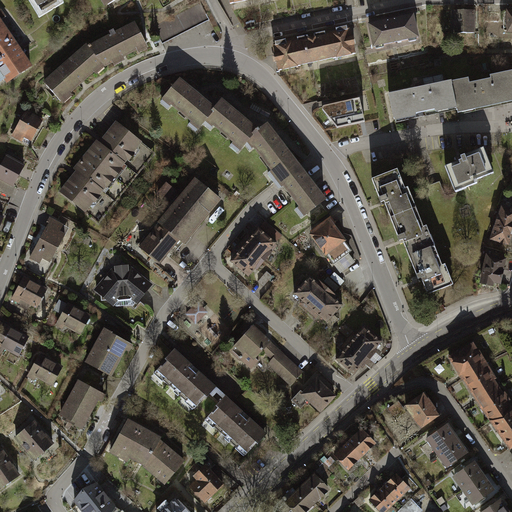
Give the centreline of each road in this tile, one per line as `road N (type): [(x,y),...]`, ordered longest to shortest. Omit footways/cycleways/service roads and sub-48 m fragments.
road 1 (residential): [(240,56),(162,61),(91,105),(41,172),(0,286)]
road 2 (residential): [(209,262),(56,503),(62,511)]
road 3 (residential): [(413,351),(331,160)]
road 4 (residential): [(358,399),(209,262)]
road 5 (residential): [(511,125),(406,135),(331,160)]
road 6 (residential): [(240,56),(257,37),(394,0)]
road 7 (tertiary): [(239,511),(358,399)]
road 8 (residential): [(331,160),(267,200),(209,262)]
road 9 (residential): [(331,160),(270,81),(240,56)]
